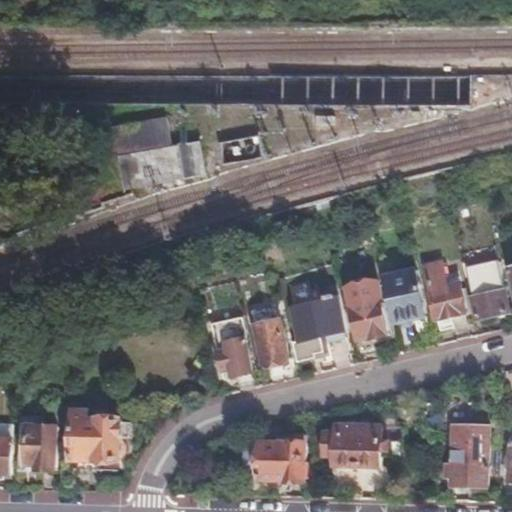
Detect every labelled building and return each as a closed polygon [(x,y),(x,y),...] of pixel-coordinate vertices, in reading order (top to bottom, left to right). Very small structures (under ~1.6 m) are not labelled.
[(173,144),(168,116),(104,130),(110,159),(120,157),(126,189),(208,171),(201,138),(173,144)] [(266,153),(261,131),(222,140),(228,163),(266,153)] [(446,281),(441,260),(426,264),(438,318),(466,311),(459,278),(446,281)] [(496,315),(496,318),(505,317),(504,313),(509,312),(498,260),(466,268),(478,319),(496,315)] [(426,315),(415,266),(385,274),(395,321),(402,326),(412,324),(412,318),(426,315)] [(389,334),(377,280),(347,286),(360,344),(371,342),(371,338),(389,334)] [(308,288),(291,291),(293,306),(311,303),(308,288)] [(343,325),(337,297),(294,307),(301,338),(292,340),(297,360),(316,356),(315,352),(324,350),(320,334),(324,333),(323,330),(343,325)] [(272,323),(269,309),(254,312),(266,365),(290,360),(281,322),(272,323)] [(249,342),(242,318),(213,325),(223,371),(233,369),(235,379),(252,374),(246,343),(249,342)] [(84,411),(71,410),(70,441),(70,459),(75,459),(74,470),(116,471),(116,460),(119,460),(118,456),(122,456),(122,444),(119,444),(119,438),(129,438),(129,422),(121,422),(121,418),(84,417),(84,411)] [(34,413),(18,413),(16,470),(27,470),(27,465),(28,420),(41,421),(41,416),(34,416),(34,413)] [(59,421),(41,421),(28,420),(27,465),(34,465),(35,470),(57,471),(59,421)] [(445,462),(452,462),(451,485),(486,486),(488,423),(453,422),(452,449),(445,449),(445,462)] [(0,468),(11,469),(13,424),(0,423),(0,468)] [(388,438),(381,438),(381,424),(337,423),(337,431),(324,431),(324,454),(336,454),(336,465),(380,466),(381,450),(388,450),(388,438)] [(250,471),(259,472),(259,475),(286,475),(287,479),(304,479),(306,433),(283,432),(283,440),(261,439),(260,447),(251,446),(250,471)]
